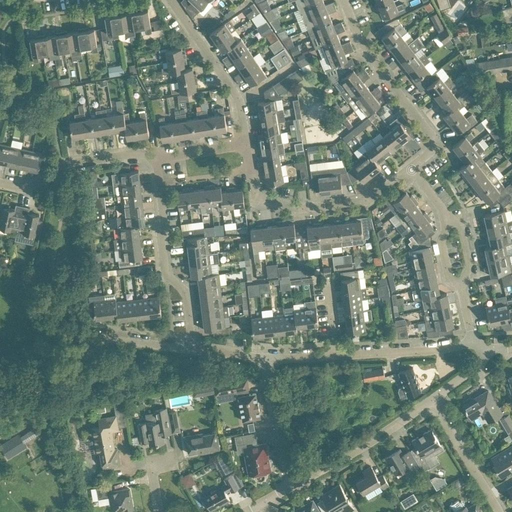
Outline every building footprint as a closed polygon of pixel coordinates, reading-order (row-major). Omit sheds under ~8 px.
[(192,18),(208,0),(207,0),(191,0),(192,0),(186,7),(185,7),(192,18)] [(265,0),(264,0),(257,3),(261,9),(268,6),(265,0)] [(295,0),(299,9),(319,0),(295,0)] [(325,5),(322,0),(319,0),(299,9),(303,19),(335,6),(333,1),(325,5)] [(381,11),(383,17),(404,8),(402,3),(396,5),(394,0),(377,8),(378,12),(381,11)] [(430,2),(424,6),(428,11),(433,7),(430,2)] [(256,15),(260,13),(254,3),(250,5),(253,10),(256,15)] [(307,29),(331,19),(328,13),(337,10),(335,6),(303,19),(307,29)] [(477,6),(470,7),(471,12),(472,17),(479,15),(478,11),(477,6)] [(511,6),(500,10),(502,16),(511,13),(511,6)] [(145,26),(146,33),(152,32),(148,9),(142,10),(142,8),(136,9),(139,27),(145,26)] [(224,14),(226,17),(230,15),(235,12),(233,8),(224,14)] [(134,28),(139,27),(136,9),(131,9),(132,12),(126,13),(130,36),(135,35),(134,28)] [(130,36),(126,13),(121,14),(120,11),(115,12),(118,31),(124,30),(125,37),(130,36)] [(110,16),(105,17),(108,39),(114,38),(119,38),(118,31),(115,12),(110,13),(110,16)] [(260,13),(256,15),(259,19),(262,24),(260,25),(267,21),(261,12),(260,13)] [(281,16),(279,12),(274,14),(273,12),(265,15),(269,21),(278,17),(281,16)] [(434,23),(440,19),(436,13),(430,16),(434,23)] [(278,17),(269,21),(276,30),(282,28),(278,17)] [(407,31),(403,27),(397,18),(383,25),(388,31),(382,36),(385,41),(383,43),(386,47),(407,31)] [(217,43),(231,33),(236,29),(229,19),(210,33),(217,43)] [(311,38),(335,29),(331,19),(307,29),(311,38)] [(439,33),(444,29),(443,27),(444,26),(440,19),(434,23),(437,30),(439,33)] [(267,21),(260,25),(266,34),(272,30),(267,21)] [(318,48),(339,39),(337,33),(345,30),(343,25),(337,27),(338,28),(335,29),(311,38),(316,49),(318,48)] [(468,26),(457,27),(458,35),(469,34),(468,26)] [(98,51),(94,28),(88,29),(88,27),(83,28),(86,46),(91,46),(92,52),(98,51)] [(437,35),(433,38),(439,46),(443,43),(444,43),(450,39),(452,37),(451,35),(447,27),(444,29),(439,33),(437,35)] [(80,47),(86,46),(83,28),(78,28),(78,31),(73,32),(77,59),(82,58),(80,47)] [(284,29),(277,32),(282,39),(289,36),(284,29)] [(77,59),(73,32),(67,33),(67,30),(61,31),(65,50),(70,49),(72,61),(77,60),(77,59)] [(271,43),(278,39),(272,30),(266,34),(265,34),(271,43)] [(65,50),(61,31),(56,32),(57,35),(51,36),(55,59),(60,58),(59,51),(65,50)] [(395,53),(413,40),(407,31),(386,47),(390,51),(392,49),(395,53)] [(222,51),(241,38),(236,41),(231,33),(217,43),(222,51)] [(55,59),(51,36),(46,37),(45,34),(40,35),(43,54),(49,53),(50,60),(55,59)] [(38,55),(43,54),(40,35),(35,36),(35,38),(30,39),(33,62),(39,61),(38,55)] [(400,64),(415,52),(424,45),(417,36),(413,40),(395,53),(399,58),(397,60),(400,64)] [(225,63),(247,47),(241,38),(222,51),(223,51),(227,49),(230,53),(222,58),(225,63)] [(278,39),(271,43),(269,45),(273,52),(275,50),(277,53),(284,48),(278,39)] [(341,44),(339,39),(318,48),(322,58),(352,45),(350,40),(341,44)] [(450,39),(444,43),(447,47),(453,43),(450,39)] [(297,45),(290,48),(293,55),(301,52),(297,45)] [(334,74),(345,68),(342,61),(347,59),(345,53),(354,50),(352,45),(322,58),(326,69),(326,70),(329,77),(334,74)] [(167,61),(186,58),(185,53),(182,53),(181,47),(159,51),(159,57),(166,56),(167,61)] [(238,66),(253,56),(247,47),(225,63),(227,66),(235,61),(238,66)] [(277,53),(285,64),(292,59),(284,48),(277,53)] [(409,71),(427,57),(424,52),(418,57),(415,52),(400,64),(403,68),(405,66),(409,71)] [(298,60),(301,66),(313,61),(310,55),(298,60)] [(237,80),(259,65),(253,56),(238,66),(242,71),(234,76),(237,80)] [(511,56),(504,58),(500,59),(502,71),(511,69),(511,56)] [(427,57),(409,71),(412,75),(410,77),(417,86),(432,74),(424,65),(430,60),(427,57)] [(186,58),(167,61),(168,67),(162,68),(162,70),(163,74),(170,72),(170,71),(185,68),(184,63),(187,63),(186,58)] [(473,63),(467,64),(475,80),(480,77),(488,73),(502,71),(500,59),(500,58),(475,62),(473,63)] [(110,76),(124,74),(124,72),(117,73),(116,67),(116,65),(108,67),(110,76)] [(252,86),(264,78),(267,76),(265,74),(266,74),(259,65),(237,80),(240,84),(247,79),(252,86)] [(185,68),(170,71),(170,72),(171,77),(178,76),(179,81),(197,78),(196,73),(193,73),(192,67),(185,68)] [(363,76),(367,72),(364,69),(357,74),(353,69),(349,73),(345,68),(334,74),(337,77),(332,81),(341,93),(360,78),(363,76)] [(473,78),(468,68),(463,72),(470,81),(473,78)] [(298,81),(303,78),(297,69),(292,72),(298,81)] [(294,84),(298,81),(292,72),(287,75),(294,84)] [(427,78),(417,86),(421,91),(425,88),(428,92),(431,90),(434,95),(452,81),(449,77),(444,81),(440,76),(438,77),(434,72),(432,74),(427,78)] [(289,88),(294,84),(287,75),(283,79),(289,88)] [(322,75),(312,81),(315,85),(325,79),(322,75)] [(173,93),(196,89),(195,83),(198,83),(197,78),(179,81),(179,86),(173,88),(173,93)] [(348,101),(353,97),(367,86),(360,78),(341,93),(348,101)] [(284,91),(289,88),(283,79),(278,82),(284,91)] [(439,105),(454,93),(450,89),(455,85),(452,81),(434,95),(437,99),(435,101),(439,105)] [(279,94),(281,93),(284,91),(278,82),(273,85),(279,94)] [(281,93),(279,94),(273,85),(264,91),(266,101),(258,102),(259,113),(283,109),(281,93)] [(359,106),(381,89),(378,86),(371,91),(367,86),(353,97),(359,106)] [(359,106),(355,109),(362,118),(375,107),(380,104),(373,95),(376,93),(379,97),(383,93),(381,89),(359,106)] [(474,99),(479,95),(476,89),(470,95),(474,99)] [(443,115),(469,94),(466,90),(457,98),(454,93),(439,105),(442,109),(444,107),(447,111),(443,114),(443,115)] [(179,103),(196,99),(194,91),(177,95),(179,103)] [(462,101),(466,98),(470,95),(469,94),(443,115),(447,119),(445,121),(448,125),(462,114),(459,109),(465,105),(462,101)] [(123,109),(122,106),(121,100),(116,101),(117,107),(118,114),(112,115),(115,133),(121,132),(120,129),(125,129),(126,129),(123,109)] [(79,113),(83,136),(89,135),(89,137),(94,136),(91,118),(86,119),(84,112),(83,104),(78,105),(79,113)] [(208,116),(207,110),(206,104),(200,104),(201,111),(205,133),(211,132),(211,135),(216,134),(213,115),(208,116)] [(101,110),(101,109),(100,106),(95,107),(96,110),(95,110),(97,117),(91,118),(94,136),(99,136),(99,133),(104,132),(101,110)] [(213,115),(216,134),(221,133),(221,130),(227,129),(223,107),(218,108),(219,114),(213,115)] [(115,133),(112,115),(107,116),(106,109),(101,110),(104,132),(110,131),(110,134),(115,133)] [(123,109),(126,129),(125,129),(127,138),(133,137),(133,140),(138,139),(135,121),(130,122),(129,115),(128,113),(124,113),(123,109)] [(283,109),(259,113),(261,124),(279,121),(285,120),(283,109)] [(200,134),(205,133),(201,111),(196,111),(197,118),(192,119),(195,137),(200,137),(200,134)] [(141,120),(135,121),(138,139),(144,138),(143,136),(149,135),(145,112),(139,113),(141,120)] [(75,120),(69,122),(73,140),(78,139),(78,136),(83,136),(79,113),(74,114),(75,120)] [(195,137),(192,119),(186,120),(185,113),(180,114),(184,137),(189,136),(190,138),(195,137)] [(402,113),(388,124),(394,132),(403,143),(411,137),(408,132),(413,128),(402,113)] [(178,137),(184,137),(180,114),(175,115),(176,122),(171,123),(174,141),(179,140),(178,137)] [(472,114),(466,118),(462,114),(448,125),(451,129),(453,127),(457,132),(465,126),(467,129),(477,120),(472,114)] [(489,131),(496,126),(490,114),(481,121),(489,131)] [(346,116),(342,120),(344,122),(349,128),(353,125),(348,119),(346,116)] [(174,141),(171,123),(165,124),(164,117),(159,118),(162,140),(168,139),(169,142),(174,141)] [(359,124),(363,129),(372,122),(371,120),(368,117),(359,124)] [(263,134),(281,132),(279,121),(261,124),(263,134)] [(355,136),(363,129),(359,124),(351,131),(355,136)] [(394,150),(403,143),(388,124),(388,125),(391,129),(383,136),(394,150)] [(496,126),(489,131),(496,140),(501,136),(496,126)] [(347,142),(355,136),(351,131),(343,137),(347,142)] [(260,146),(282,142),(281,132),(263,134),(258,135),(260,146)] [(457,156),(472,144),(469,140),(474,136),(470,132),(452,146),(456,150),(454,152),(457,156)] [(386,157),(394,150),(383,136),(374,143),(386,157)] [(501,136),(496,140),(501,146),(505,142),(501,136)] [(472,144),(457,156),(460,160),(463,159),(466,163),(479,153),(479,154),(485,150),(481,144),(477,140),(472,144)] [(282,142),(260,146),(261,157),(279,154),(284,153),(283,146),(282,142)] [(302,142),(294,143),(295,151),(300,151),(304,150),(302,142)] [(0,161),(7,163),(11,146),(0,143),(0,144),(0,161)] [(378,163),(386,157),(374,143),(366,149),(381,167),(378,163)] [(17,166),(21,148),(11,146),(7,163),(17,166)] [(28,168),(32,151),(21,148),(17,166),(28,168)] [(508,148),(503,153),(507,158),(511,155),(508,148)] [(372,174),(381,167),(366,149),(358,156),(361,160),(372,174)] [(39,170),(43,153),(32,151),(28,168),(39,170)] [(482,158),(479,154),(479,153),(466,163),(460,167),(464,172),(462,174),(465,178),(485,162),(480,166),(477,162),(482,158)] [(263,167),(281,164),(279,154),(261,157),(263,167)] [(310,170),(343,166),(342,158),(309,162),(310,170)] [(363,181),(372,174),(361,160),(347,171),(352,183),(360,176),(363,181)] [(307,167),(306,161),(294,163),(294,166),(297,169),(307,167)] [(473,185),(492,170),(489,167),(485,162),(465,178),(468,182),(470,180),(473,185)] [(266,185),(284,182),(281,164),(263,167),(266,185)] [(120,184),(140,181),(138,170),(130,171),(129,165),(114,167),(115,173),(118,173),(120,184)] [(352,183),(347,171),(346,171),(345,166),(328,167),(331,191),(342,190),(341,184),(352,183)] [(320,192),(331,191),(328,167),(310,170),(311,176),(312,187),(319,187),(320,192)] [(478,195),(498,179),(492,170),(473,185),(477,189),(475,191),(478,195)] [(495,196),(499,201),(509,193),(511,190),(511,181),(505,187),(498,179),(478,195),(481,199),(483,197),(487,202),(495,196)] [(121,194),(141,192),(140,181),(120,184),(121,194)] [(224,214),(220,186),(215,187),(214,184),(209,185),(211,204),(217,203),(218,210),(222,210),(223,215),(224,214)] [(206,205),(211,204),(209,185),(204,186),(204,188),(199,189),(202,212),(206,212),(206,205)] [(234,206),(232,187),(226,188),(226,191),(221,191),(221,186),(220,186),(224,214),(229,214),(228,207),(234,206)] [(202,212),(199,189),(193,190),(193,187),(188,188),(190,207),(195,206),(196,213),(202,212)] [(245,212),(243,189),(237,189),(236,187),(232,187),(234,206),(239,206),(240,212),(245,212)] [(184,207),(190,207),(188,188),(182,188),(183,191),(177,192),(180,215),(185,214),(184,207)] [(395,213),(415,198),(412,194),(410,196),(406,191),(398,197),(394,192),(384,200),(388,206),(391,210),(392,209),(395,213)] [(122,205),(142,203),(141,192),(121,194),(122,205)] [(503,206),(511,199),(511,196),(509,193),(499,201),(503,206)] [(401,222),(419,208),(416,204),(418,202),(415,198),(395,213),(399,218),(398,218),(401,222)] [(124,216),(144,214),(142,203),(122,205),(123,216),(124,216)] [(17,234),(23,206),(16,204),(15,209),(3,207),(0,222),(0,227),(10,230),(10,233),(17,234)] [(23,206),(17,234),(23,236),(23,233),(34,235),(39,215),(28,212),(29,207),(23,206)] [(93,220),(101,219),(104,218),(102,208),(94,209),(95,219),(93,219),(93,220)] [(408,231),(413,226),(428,215),(425,211),(423,213),(419,208),(401,222),(408,231)] [(487,226),(506,222),(504,210),(484,215),(487,226)] [(138,225),(145,224),(144,214),(124,216),(123,216),(117,216),(118,227),(125,226),(125,227),(138,225)] [(419,245),(429,237),(425,232),(433,226),(429,221),(431,219),(428,215),(413,226),(417,231),(411,235),(418,244),(419,245)] [(350,221),(353,244),(358,244),(363,243),(365,240),(365,238),(368,237),(369,236),(368,229),(374,229),(371,216),(367,216),(355,218),(356,220),(350,221)] [(375,221),(379,226),(383,223),(379,218),(375,221)] [(93,220),(94,231),(102,230),(101,219),(93,220)] [(353,244),(350,221),(344,222),(344,219),(339,220),(342,245),(353,244)] [(332,247),(342,245),(339,220),(334,220),(334,223),(329,224),(332,247)] [(489,237),(509,232),(511,231),(511,220),(506,222),(487,226),(489,237)] [(305,258),(301,227),(295,228),(294,223),(288,224),(288,221),(283,222),(286,248),(297,247),(297,251),(299,251),(300,259),(305,258)] [(276,249),(286,248),(283,222),(277,222),(278,225),(273,226),(275,248),(276,249)] [(307,250),(315,249),(321,248),(318,222),(312,223),(313,226),(307,226),(307,227),(301,227),(305,258),(309,258),(307,250)] [(332,247),(329,224),(323,224),(323,222),(318,222),(321,248),(332,247)] [(256,228),(250,228),(254,254),(255,261),(260,260),(260,259),(259,250),(265,250),(262,224),(256,225),(256,228)] [(275,248),(273,226),(267,226),(266,224),(262,224),(265,250),(275,248)] [(140,236),(138,225),(125,227),(125,226),(118,227),(119,238),(140,236)] [(215,234),(215,230),(214,226),(204,228),(204,232),(205,236),(215,234)] [(387,233),(383,227),(377,232),(379,240),(387,233)] [(505,244),(505,245),(511,243),(509,232),(489,237),(491,246),(491,247),(505,244)] [(121,249),(141,247),(140,236),(119,238),(113,239),(115,250),(120,249),(121,249)] [(219,252),(218,240),(213,241),(212,236),(204,237),(204,236),(187,238),(188,250),(186,251),(187,255),(189,255),(219,252)] [(412,268),(433,263),(431,253),(433,252),(429,237),(419,245),(418,244),(415,247),(412,248),(408,250),(412,268),(408,269),(412,268)] [(382,251),(393,243),(390,238),(387,240),(385,238),(380,242),(382,251)] [(507,255),(505,245),(505,244),(491,247),(491,246),(485,248),(487,259),(507,255)] [(119,266),(142,264),(141,257),(142,257),(141,247),(121,249),(122,260),(118,261),(119,266)] [(383,252),(385,262),(394,258),(386,249),(383,252)] [(219,252),(189,255),(190,266),(211,264),(211,263),(217,262),(219,262),(218,252),(219,252)] [(490,270),(491,275),(491,276),(511,271),(511,264),(509,265),(507,255),(487,259),(490,270)] [(355,267),(364,266),(364,261),(358,257),(354,257),(355,267)] [(433,263),(412,268),(415,278),(435,274),(433,263)] [(212,274),(211,264),(190,266),(192,277),(198,276),(212,274)] [(387,274),(388,273),(391,273),(389,264),(385,266),(383,266),(385,274),(387,274)] [(305,268),(288,270),(288,271),(289,277),(306,275),(305,268)] [(364,276),(359,277),(358,269),(342,271),(340,271),(341,279),(342,290),(360,288),(365,287),(364,276)] [(278,270),(267,271),(268,278),(279,276),(278,270)] [(199,287),(220,284),(219,273),(212,274),(198,276),(199,287)] [(412,290),(438,285),(435,274),(415,278),(410,280),(410,284),(416,282),(418,289),(412,290)] [(273,279),(268,280),(269,282),(270,293),(270,296),(275,295),(281,294),(281,289),(279,279),(273,279)] [(201,298),(221,295),(220,284),(199,287),(201,298)] [(440,295),(440,294),(438,285),(412,290),(414,301),(420,299),(420,300),(422,300),(427,299),(427,298),(440,295)] [(360,288),(342,290),(344,301),(361,299),(367,298),(365,287),(360,288)] [(117,316),(117,315),(116,302),(115,293),(104,294),(106,317),(117,316)] [(424,310),(449,304),(446,293),(440,294),(440,295),(427,298),(427,299),(422,300),(424,310)] [(96,318),(106,317),(104,294),(89,296),(90,305),(94,304),(96,318)] [(202,308),(223,305),(221,295),(201,298),(202,308)] [(390,295),(382,296),(382,301),(385,300),(386,306),(391,306),(390,295)] [(150,316),(161,314),(159,296),(148,298),(150,316)] [(139,317),(150,316),(148,298),(137,299),(139,317)] [(396,299),(393,300),(394,306),(397,305),(404,304),(402,298),(396,299)] [(129,318),(139,317),(137,299),(126,300),(129,318)] [(315,299),(304,301),(304,302),(305,308),(307,325),(318,324),(317,312),(316,307),(315,299)] [(345,312),(363,309),(361,299),(344,301),(345,312)] [(118,319),(129,318),(126,300),(116,302),(117,315),(117,316),(118,319)] [(307,325),(305,308),(304,302),(293,304),(293,306),(294,313),(295,313),(296,327),(307,325)] [(507,302),(496,304),(500,322),(511,319),(511,323),(507,302)] [(432,320),(451,315),(449,304),(424,310),(425,314),(430,312),(432,320)] [(496,304),(485,307),(489,324),(500,322),(496,304)] [(203,319),(224,316),(229,316),(228,305),(223,306),(223,305),(202,308),(203,319)] [(293,306),(283,307),(283,308),(284,314),(286,332),(297,331),(296,327),(295,313),(294,313),(293,306)] [(363,309),(345,312),(346,322),(364,320),(370,319),(372,319),(371,309),(363,310),(363,309)] [(275,333),(286,332),(284,314),(273,316),(275,333)] [(435,336),(450,332),(449,326),(454,325),(451,315),(432,320),(434,329),(426,331),(428,336),(435,336)] [(224,316),(203,319),(205,330),(213,329),(214,335),(229,333),(228,327),(225,327),(224,316)] [(273,316),(262,317),(264,335),(265,335),(265,336),(266,336),(270,336),(270,335),(270,334),(271,334),(275,333),(273,316)] [(253,336),(264,335),(262,317),(251,318),(253,336)] [(400,327),(407,325),(406,318),(395,320),(396,327),(400,327)] [(364,320),(346,322),(348,333),(351,333),(352,337),(352,336),(353,340),(359,340),(358,332),(365,331),(364,320)] [(397,338),(408,337),(407,325),(400,327),(396,327),(397,334),(397,338)] [(383,367),(363,371),(364,379),(364,381),(385,377),(385,376),(383,367)] [(407,396),(421,391),(413,367),(398,372),(404,386),(399,388),(399,391),(401,398),(407,396)] [(338,371),(326,373),(327,383),(326,383),(328,391),(329,391),(330,400),(343,397),(353,395),(353,399),(360,398),(357,380),(349,381),(347,375),(339,376),(338,371)] [(249,394),(248,388),(249,388),(247,378),(214,385),(216,394),(237,390),(238,396),(239,403),(241,413),(243,420),(260,417),(259,408),(258,401),(257,402),(256,393),(249,394)] [(213,385),(206,386),(207,392),(207,394),(215,393),(213,385)] [(488,422),(502,414),(488,390),(487,390),(488,392),(473,401),(470,401),(463,405),(465,409),(466,412),(467,411),(471,419),(472,418),(471,416),(481,410),(488,422)] [(171,399),(175,407),(190,402),(187,393),(171,399)] [(345,405),(332,407),(334,416),(333,416),(334,424),(335,424),(337,433),(350,431),(349,426),(357,425),(355,418),(364,416),(360,398),(353,399),(354,404),(345,405)] [(118,430),(118,427),(127,426),(123,401),(113,403),(116,415),(98,419),(99,426),(92,428),(96,453),(100,452),(103,468),(112,467),(112,466),(120,464),(117,448),(114,449),(113,439),(112,431),(118,430)] [(171,432),(170,424),(167,408),(154,410),(156,422),(147,424),(147,422),(138,424),(142,442),(148,441),(149,445),(165,442),(163,433),(171,432)] [(176,411),(169,412),(172,432),(180,431),(176,411)] [(511,439),(511,418),(509,414),(500,419),(507,432),(509,434),(511,439)] [(416,447),(410,450),(423,471),(430,467),(422,453),(430,449),(431,450),(440,445),(431,429),(424,433),(425,434),(419,437),(419,436),(412,440),(416,447)] [(198,452),(198,453),(220,450),(216,432),(202,435),(202,433),(183,436),(185,446),(188,446),(189,453),(198,452)] [(243,434),(236,436),(234,436),(236,445),(245,443),(243,434)] [(511,440),(511,439),(509,434),(503,437),(508,443),(511,440)] [(7,444),(2,448),(8,458),(26,446),(20,436),(16,439),(16,440),(8,445),(7,444)] [(270,459),(268,458),(265,443),(244,447),(249,475),(255,473),(255,476),(256,478),(258,480),(261,480),(263,479),(265,477),(265,474),(264,472),(270,471),(270,467),(272,465),(272,463),(272,460),(270,459)] [(511,445),(499,453),(503,459),(493,465),(500,476),(511,469),(511,445)] [(408,451),(403,454),(402,454),(399,449),(400,449),(400,448),(383,459),(386,457),(396,474),(404,469),(408,475),(419,469),(413,458),(408,451)] [(225,455),(217,459),(223,469),(225,473),(233,469),(231,465),(225,455)] [(357,481),(353,483),(358,491),(361,489),(363,492),(364,492),(368,499),(382,490),(378,484),(380,482),(383,487),(389,484),(383,474),(377,477),(371,466),(366,469),(369,474),(366,476),(357,481)] [(188,472),(179,478),(185,488),(194,482),(188,472)] [(223,486),(203,497),(210,510),(230,499),(226,492),(230,489),(231,491),(239,487),(231,474),(224,478),(227,483),(222,485),(223,486)] [(435,475),(430,478),(436,489),(447,482),(444,477),(435,475)] [(456,488),(465,483),(462,477),(453,483),(456,488)] [(327,491),(321,495),(324,499),(328,506),(321,510),(322,511),(347,511),(354,508),(348,497),(347,498),(345,495),(346,494),(340,484),(332,488),(331,490),(328,492),(327,491)] [(110,496),(112,511),(121,511),(121,510),(133,508),(129,488),(111,492),(110,485),(96,488),(98,498),(110,496)] [(413,493),(400,501),(405,508),(418,500),(413,493)] [(319,511),(317,507),(313,500),(307,503),(292,511),(319,511)] [(466,506),(465,506),(461,501),(459,502),(458,500),(450,504),(451,507),(449,508),(451,511),(482,511),(476,502),(467,508),(466,506)]
